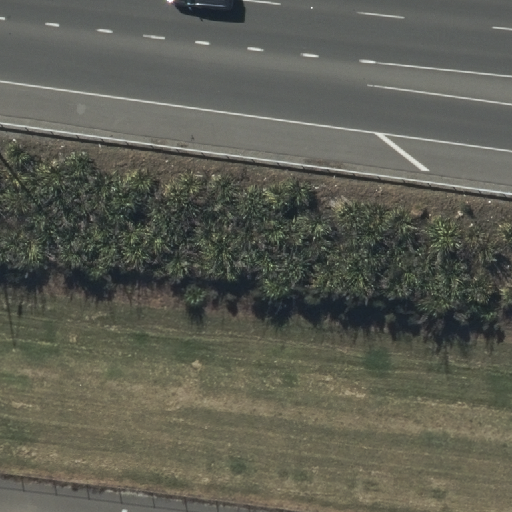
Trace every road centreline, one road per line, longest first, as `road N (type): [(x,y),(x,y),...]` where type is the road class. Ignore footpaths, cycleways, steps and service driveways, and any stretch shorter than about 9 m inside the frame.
road 1 (motorway): [(511,75),(179,0)]
road 2 (motorway): [(511,25),(252,0)]
